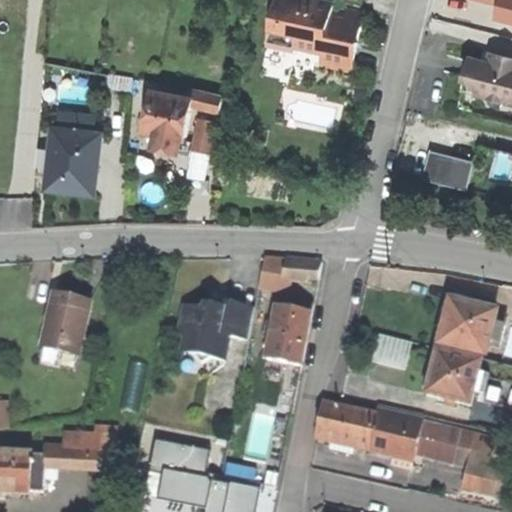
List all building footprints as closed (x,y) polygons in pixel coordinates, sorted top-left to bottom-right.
[(296,44),(323,50),(321,61),(353,69),(359,42),(350,41),(356,14),(349,12),(334,9),(335,5),(314,0),(276,0),(267,43),(295,50),(296,44)] [(365,16),(356,14),(350,41),(359,42),(365,16)] [(478,92),(490,95),(490,98),(494,104),(501,104),(507,99),(511,100),(511,52),(496,49),(494,57),(493,60),(472,55),(466,77),(481,81),(478,92)] [(134,79),(109,76),(108,89),(132,93),(134,79)] [(464,88),(478,92),(481,81),(466,77),(464,88)] [(191,89),(189,98),(194,99),(193,105),(221,111),(224,95),(191,89)] [(186,141),(193,105),(194,99),(189,98),(152,91),(147,119),(139,118),(137,131),(157,135),(169,137),(184,140),(186,141)] [(63,113),(61,129),(94,132),(96,117),(63,113)] [(195,148),(213,152),(219,123),(200,119),(195,148)] [(96,195),(104,133),(94,132),(61,129),(55,128),(48,190),(70,192),(96,195)] [(181,155),(184,140),(169,137),(157,135),(154,150),(181,155)] [(489,181),(511,186),(511,152),(497,149),(489,181)] [(475,162),(431,150),(423,179),(467,191),(475,162)] [(304,279),(319,280),(322,263),(266,257),(260,289),(290,296),(293,278),(304,279)] [(43,348),(79,356),(91,303),(56,295),(51,314),(43,348)] [(280,306),(269,358),(303,365),(309,334),(316,302),(299,299),(297,310),(280,306)] [(506,329),(494,325),(498,313),(492,312),(494,304),(481,301),(479,308),(467,305),(452,302),(451,305),(444,308),(442,318),(446,323),(439,345),(487,357),(490,343),(501,346),(506,329)] [(180,333),(185,340),(195,355),(202,365),(212,359),(225,361),(230,338),(249,341),(255,309),(225,304),(223,309),(218,308),(217,313),(205,311),(186,307),(180,333)] [(376,361),(404,368),(410,344),(382,337),(376,361)] [(183,353),(195,355),(185,340),(183,353)] [(470,406),(474,395),(479,373),(482,364),(438,352),(432,375),(426,378),(424,387),(427,395),(450,401),(470,406)] [(511,367),(482,360),(482,364),(479,373),(491,376),(486,394),(484,403),(501,407),(503,398),(511,400),(511,367)] [(479,373),(474,395),(481,397),(481,393),(486,394),(491,376),(479,373)] [(511,400),(503,398),(501,407),(511,410),(511,400)] [(370,452),(378,415),(325,404),(321,419),(316,441),(370,452)] [(378,415),(370,452),(414,462),(416,454),(422,426),(423,419),(379,410),(378,415)] [(511,445),(511,444),(422,426),(416,454),(471,466),(506,473),(511,445)] [(46,447),(46,456),(45,466),(117,470),(112,436),(66,434),(66,448),(46,447)] [(149,473),(164,476),(165,472),(205,480),(211,451),(155,440),(149,473)] [(30,495),(30,493),(32,455),(0,453),(0,493),(2,493),(30,495)] [(45,466),(46,456),(32,455),(30,493),(44,494),(45,466)] [(511,475),(506,473),(471,466),(467,488),(506,498),(511,475)] [(205,480),(165,472),(164,476),(159,502),(207,511),(212,486),(210,481),(205,480)] [(217,476),(216,483),(230,485),(225,511),(257,511),(263,485),(217,476)] [(216,483),(210,481),(212,486),(207,511),(206,511),(225,511),(230,485),(216,483)]
